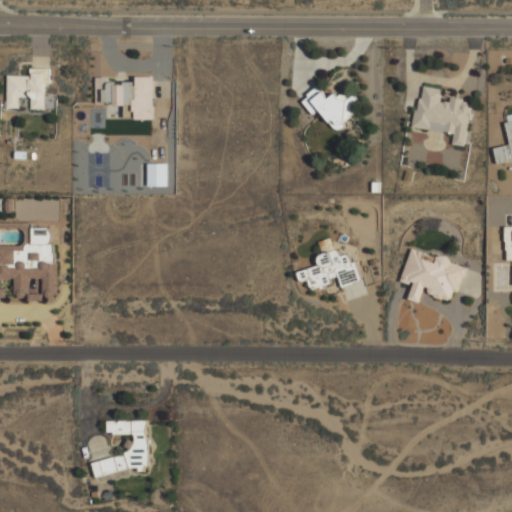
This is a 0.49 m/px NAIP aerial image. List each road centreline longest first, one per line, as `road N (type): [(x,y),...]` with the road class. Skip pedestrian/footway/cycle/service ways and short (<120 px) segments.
road 1 (residential): [(511,19),(0,24)]
road 2 (residential): [(0,352),(511,350)]
